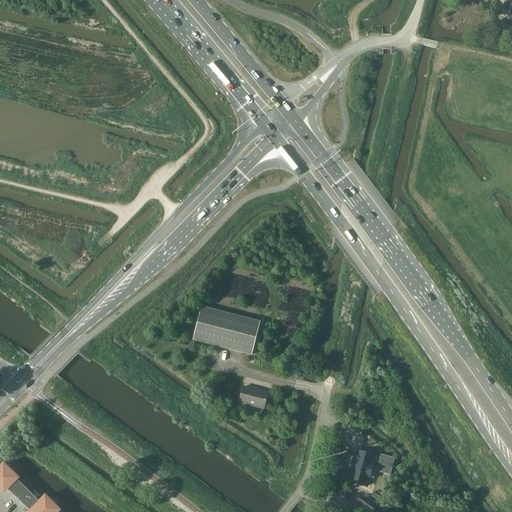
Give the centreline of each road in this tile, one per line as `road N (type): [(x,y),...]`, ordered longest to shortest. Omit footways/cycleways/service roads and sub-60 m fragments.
road 1 (primary): [(275,140),(379,274),(511,471)]
road 2 (tertiary): [(0,411),(275,140)]
road 3 (primary): [(511,421),(296,123)]
road 4 (tertiary): [(263,124),(16,376)]
road 5 (trunk): [(162,0),(263,124)]
road 6 (unclassified): [(329,379),(303,487),(284,511)]
road 7 (trunk): [(282,107),(195,0)]
road 8 (unclassified): [(327,75),(361,48),(403,36),(420,0)]
